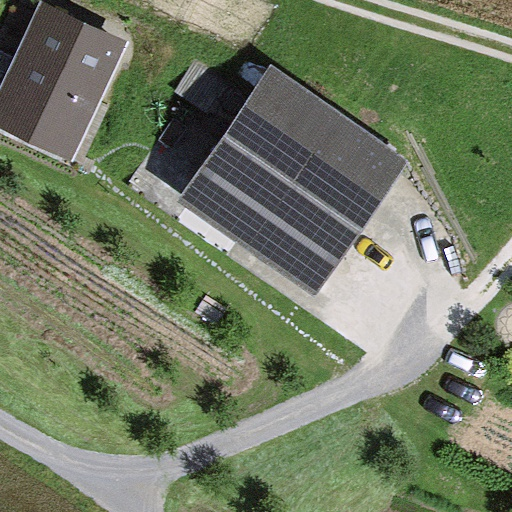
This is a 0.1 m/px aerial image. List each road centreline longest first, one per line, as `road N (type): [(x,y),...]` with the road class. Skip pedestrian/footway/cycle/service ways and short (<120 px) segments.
road 1 (track): [(0,145),(95,193),(328,365),(377,379),(413,369),(511,269)]
road 2 (track): [(336,0),(511,55)]
road 3 (track): [(0,430),(111,511)]
